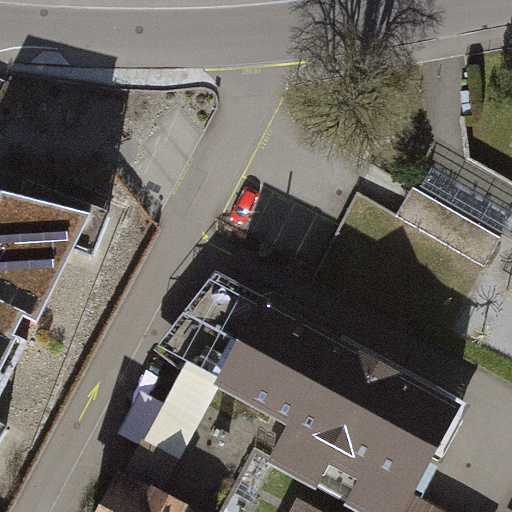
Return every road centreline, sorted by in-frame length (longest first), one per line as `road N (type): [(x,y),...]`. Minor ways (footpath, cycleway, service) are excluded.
road 1 (residential): [(31,511),(287,36)]
road 2 (residential): [(0,36),(130,47),(287,36)]
road 3 (residential): [(287,36),(511,5)]
